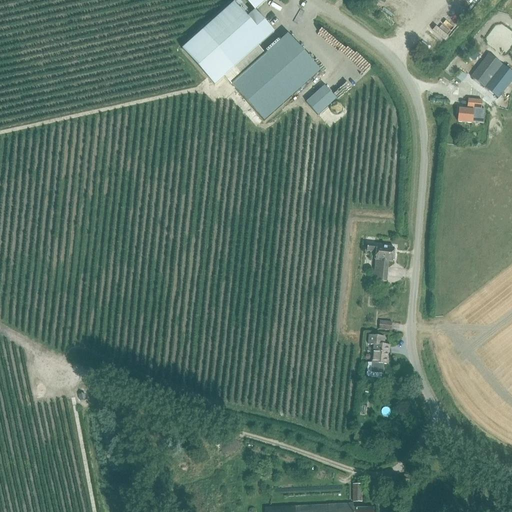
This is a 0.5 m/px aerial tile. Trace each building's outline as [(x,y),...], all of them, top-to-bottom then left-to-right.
[(214,86),(273,34),(275,33),(256,11),(267,0),(238,0),(235,3),(182,50),(214,86)] [(444,20),(436,32),(442,36),(450,24),(444,20)] [(264,122),(320,71),(288,35),(232,86),(264,122)] [(490,54),(471,77),(485,88),(498,99),(511,82),(511,71),(504,65),(490,54)] [(343,55),(340,61),(357,69),(360,64),(343,55)] [(325,87),(306,103),(318,116),(336,99),(325,87)] [(458,109),(457,122),(472,124),(472,123),(483,124),(484,110),(481,110),(481,101),(464,99),(463,110),(458,109)] [(367,252),(376,253),(373,281),(387,283),(390,261),(394,262),(395,249),(384,248),(384,245),(368,243),(367,252)] [(391,331),(392,323),(380,322),(379,330),(391,331)] [(383,353),(384,345),(384,339),(369,337),(368,345),(374,346),(372,364),(371,372),(385,373),(386,365),(388,365),(389,353),(383,353)] [(47,396),(41,411),(48,414),(54,398),(47,396)] [(353,485),(353,497),(361,497),(362,485),(353,485)]
